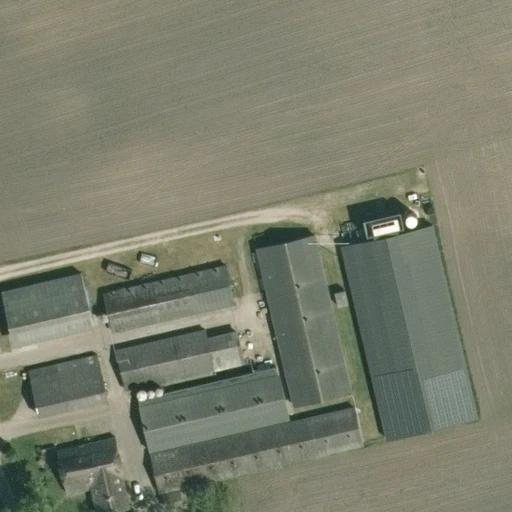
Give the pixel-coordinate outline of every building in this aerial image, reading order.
[(369,218),(399,215),(398,201),(368,204),(369,218)] [(294,406),(351,392),(314,235),(257,248),(294,406)] [(230,264),(107,286),(114,326),(237,304),(230,264)] [(70,273),(7,285),(16,333),(93,318),(87,287),(73,290),(70,273)] [(289,414),(278,357),(245,363),(237,321),(119,342),(125,377),(153,372),(156,385),(141,388),(158,480),(364,443),(357,402),(289,414)] [(97,355),(30,371),(40,416),(107,400),(97,355)] [(67,492),(92,486),(97,511),(100,511),(129,505),(122,477),(124,477),(115,436),(57,449),(67,492)]
